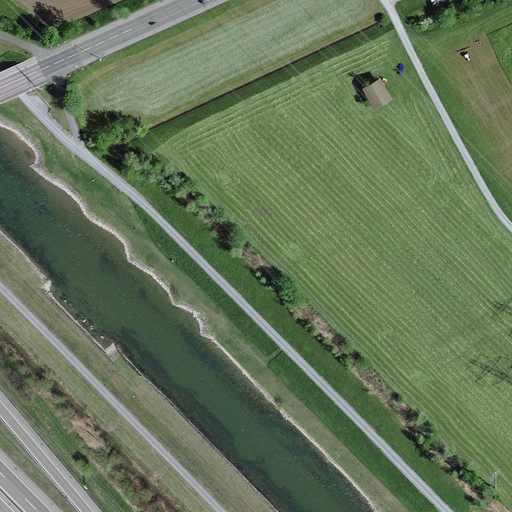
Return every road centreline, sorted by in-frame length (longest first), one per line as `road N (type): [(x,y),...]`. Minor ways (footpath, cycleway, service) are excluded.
road 1 (track): [(446,511),(146,205),(84,155)]
road 2 (track): [(219,511),(0,288)]
road 3 (track): [(389,7),(492,206),(511,229)]
road 4 (secondary): [(0,88),(195,0)]
road 5 (motorway): [(88,511),(0,405)]
